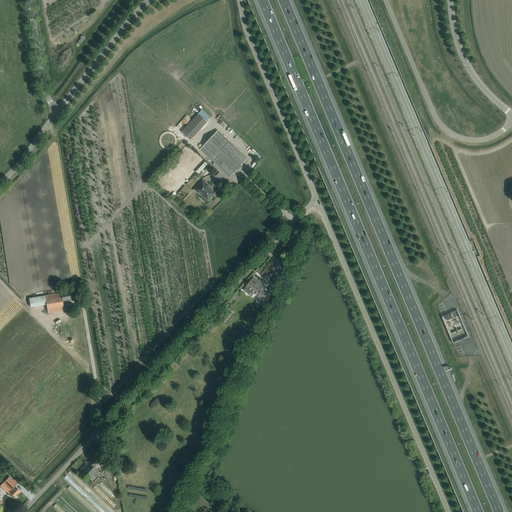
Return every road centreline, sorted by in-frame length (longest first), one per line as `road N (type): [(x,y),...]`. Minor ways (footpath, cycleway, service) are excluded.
road 1 (motorway): [(261,0),(477,511)]
road 2 (motorway): [(499,511),(284,0)]
road 3 (unclassified): [(22,511),(316,198)]
road 4 (unclassified): [(447,511),(316,198)]
road 5 (unclassified): [(511,121),(479,140),(444,128),(385,0)]
road 6 (unclassified): [(316,198),(238,0)]
road 7 (unclassified): [(58,110),(151,0)]
road 8 (unclassified): [(511,113),(464,60),(449,0)]
